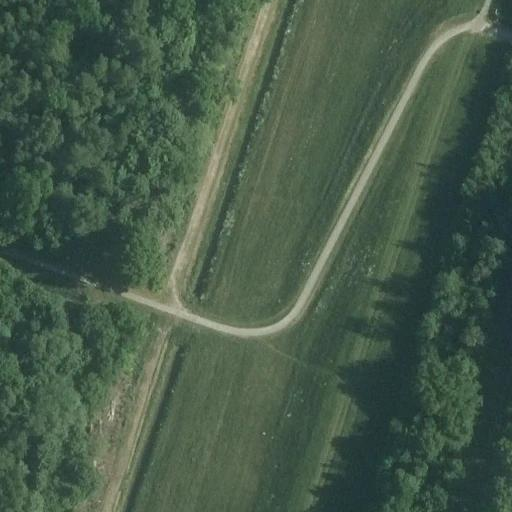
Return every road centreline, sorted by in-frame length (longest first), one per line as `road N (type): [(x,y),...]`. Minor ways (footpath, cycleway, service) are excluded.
road 1 (track): [(267,0),(163,309)]
road 2 (track): [(102,511),(163,309)]
